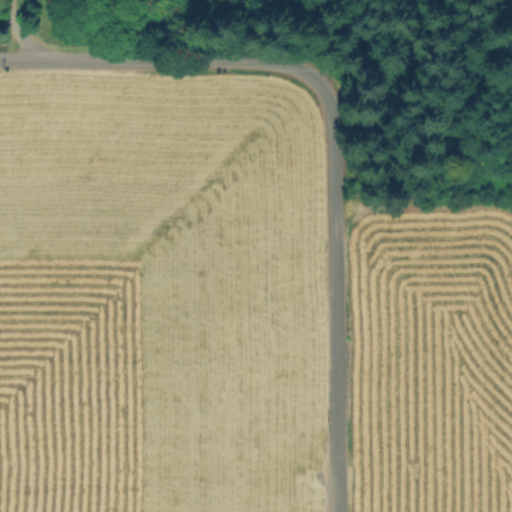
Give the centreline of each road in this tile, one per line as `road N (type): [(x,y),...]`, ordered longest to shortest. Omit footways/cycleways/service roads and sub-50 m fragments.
road 1 (residential): [(334,511),(332,152),(330,113),(314,78)]
road 2 (residential): [(314,78),(260,60),(0,61)]
